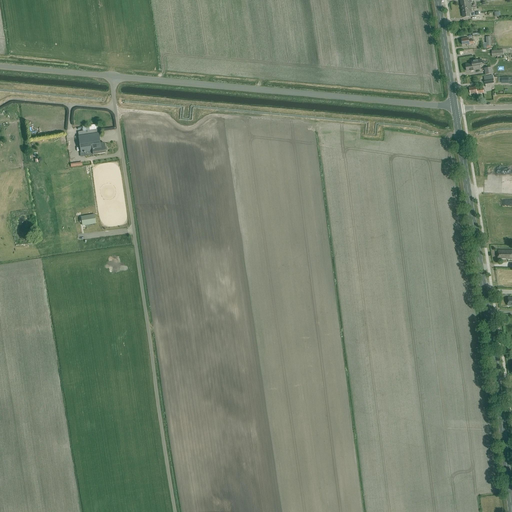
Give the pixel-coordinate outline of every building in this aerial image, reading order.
[(462,9),(471,8),(471,3),(468,3),(467,0),(461,1),(462,9)] [(471,8),(462,9),(463,18),(470,17),(470,13),(472,13),(471,8)] [(474,70),(481,69),(480,66),(483,65),(482,60),(472,61),(472,64),(466,65),(467,71),(471,71),(474,71),(474,70)] [(100,143),(100,142),(98,134),(78,137),(81,153),(85,152),(85,156),(105,153),(105,151),(106,151),(107,150),(106,148),(105,147),(104,147),(104,143),(100,143)] [(94,215),(84,217),(86,225),(96,223),(94,215)] [(511,259),(511,250),(498,250),(498,258),(508,259),(508,260),(511,259)]
